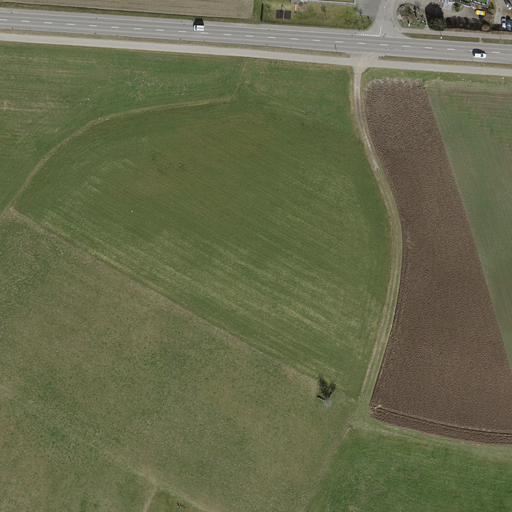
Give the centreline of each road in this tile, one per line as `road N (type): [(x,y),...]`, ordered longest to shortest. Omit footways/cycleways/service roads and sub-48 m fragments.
road 1 (secondary): [(0,19),(375,44)]
road 2 (track): [(359,62),(362,131),(397,223),(378,353)]
road 3 (secondary): [(375,44),(511,54)]
